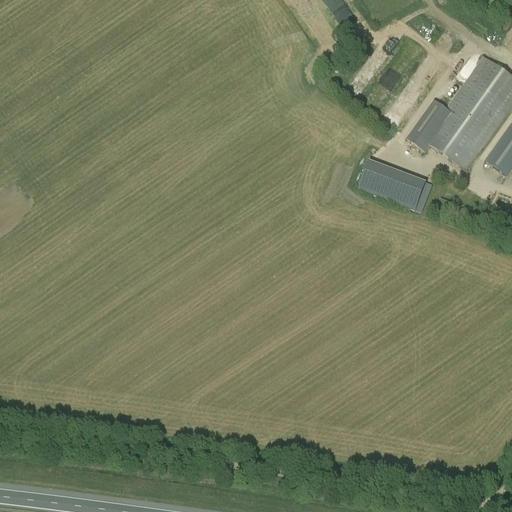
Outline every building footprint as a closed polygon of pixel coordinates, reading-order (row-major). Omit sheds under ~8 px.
[(474,0),(477,4),(482,7),(488,9),(496,9),(502,7),(509,0),(474,0)] [(511,107),(511,79),(483,59),(424,143),(465,173),(511,107)] [(381,88),(389,93),(398,77),(390,73),(381,88)] [(510,177),(511,174),(511,120),(485,160),(510,177)] [(420,197),(411,194),(405,209),(415,213),(420,197)]
